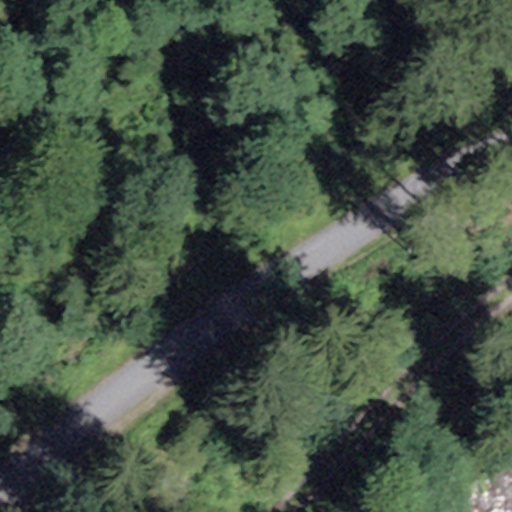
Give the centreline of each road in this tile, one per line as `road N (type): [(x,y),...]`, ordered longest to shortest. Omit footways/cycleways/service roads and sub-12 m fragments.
road 1 (unclassified): [(0,502),(230,305),(428,181),(511,142)]
road 2 (track): [(511,294),(397,396),(295,511)]
